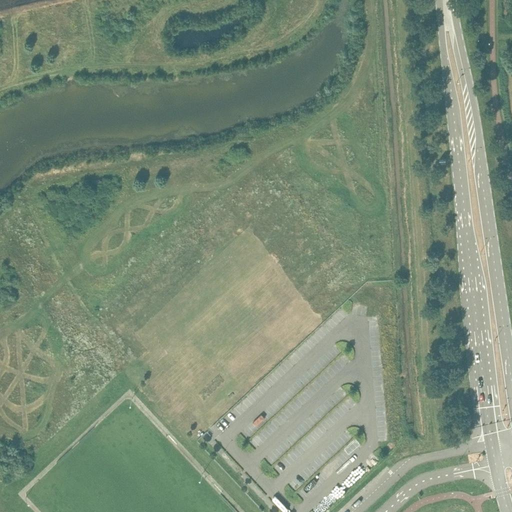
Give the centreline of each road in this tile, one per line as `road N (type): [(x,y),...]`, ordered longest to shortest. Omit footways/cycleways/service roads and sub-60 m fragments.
road 1 (track): [(398,0),(436,445),(397,462),(366,0)]
road 2 (secondary): [(443,0),(491,443)]
road 3 (secondary): [(511,378),(448,0)]
road 4 (track): [(0,90),(39,71),(213,64),(258,46),(291,0)]
